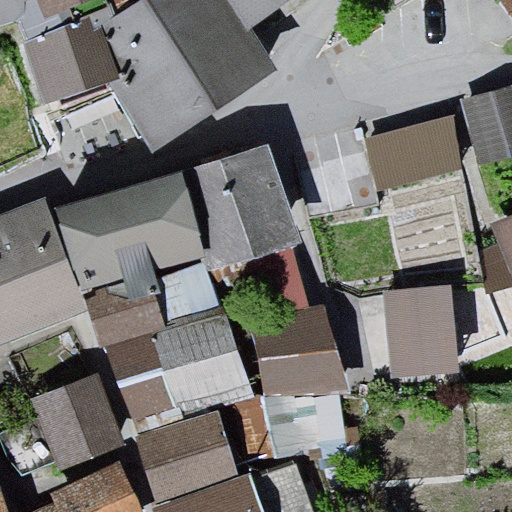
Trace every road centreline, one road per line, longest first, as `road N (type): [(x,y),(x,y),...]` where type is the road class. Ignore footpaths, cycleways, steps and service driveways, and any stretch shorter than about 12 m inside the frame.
road 1 (residential): [(0,194),(296,107)]
road 2 (residential): [(296,107),(391,81),(511,65)]
